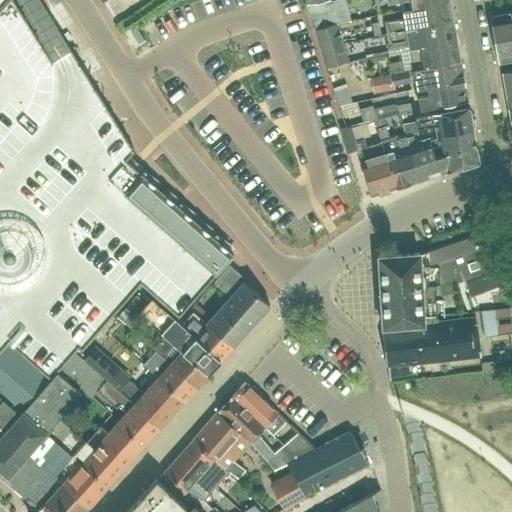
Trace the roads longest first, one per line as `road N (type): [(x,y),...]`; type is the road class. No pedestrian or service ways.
road 1 (residential): [(303,291),(144,108),(78,0)]
road 2 (residential): [(303,291),(367,356),(388,425),(396,511)]
road 3 (residential): [(303,291),(332,257),(393,216),(497,177)]
road 4 (residential): [(467,0),(497,177)]
